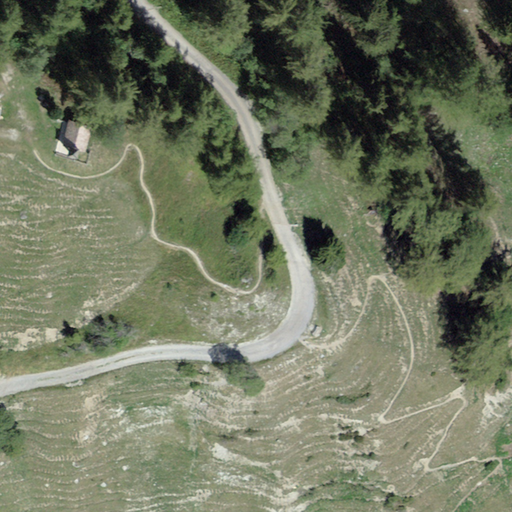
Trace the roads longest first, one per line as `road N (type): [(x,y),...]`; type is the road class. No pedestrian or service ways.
road 1 (track): [(0,387),(138,355),(249,352),(294,324)]
road 2 (track): [(268,195),(232,94),(136,0)]
road 3 (track): [(294,324),(299,275),(268,195)]
